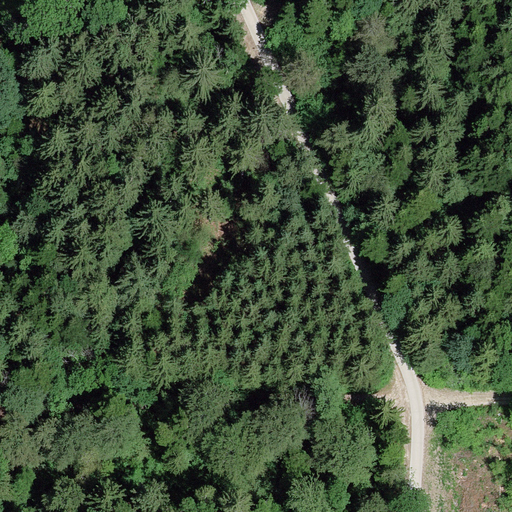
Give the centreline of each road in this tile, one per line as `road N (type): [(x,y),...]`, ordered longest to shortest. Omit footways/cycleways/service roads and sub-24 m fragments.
road 1 (track): [(412,511),(415,396),(242,0)]
road 2 (track): [(511,399),(0,410)]
